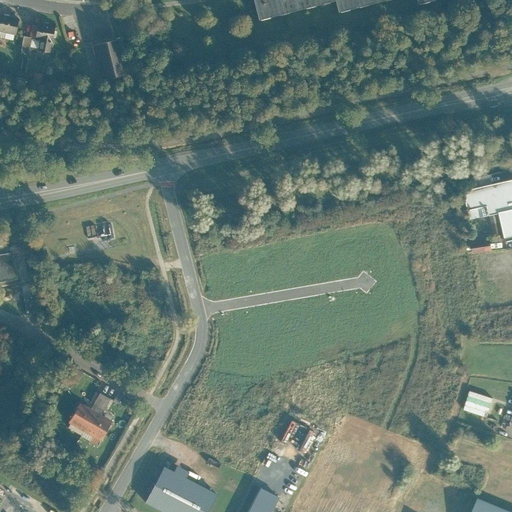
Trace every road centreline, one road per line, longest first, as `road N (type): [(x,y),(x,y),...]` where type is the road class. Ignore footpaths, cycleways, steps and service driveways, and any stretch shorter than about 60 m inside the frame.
road 1 (secondary): [(511,91),(160,168)]
road 2 (residential): [(106,511),(190,367),(201,341),(199,310)]
road 3 (residential): [(199,310),(364,282)]
road 4 (residential): [(199,310),(160,168)]
road 5 (secondary): [(160,168),(26,196)]
